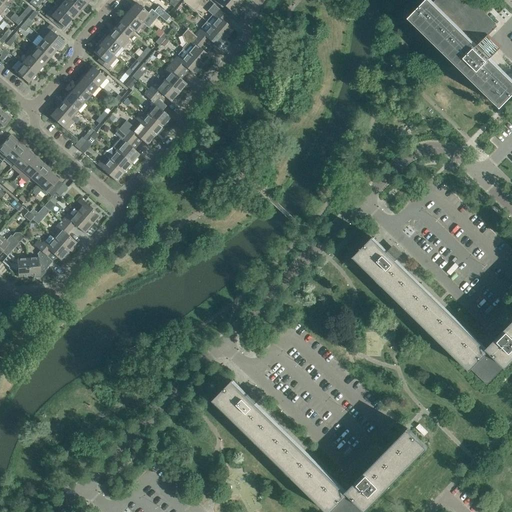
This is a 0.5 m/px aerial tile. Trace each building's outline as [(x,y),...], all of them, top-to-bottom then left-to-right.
[(5,1),(6,0),(0,0),(0,1),(3,4),(6,7),(8,8),(10,5),(5,1)] [(76,17),(80,12),(78,10),(78,11),(65,0),(59,0),(59,1),(58,0),(57,0),(54,4),(55,5),(71,19),(74,15),(76,17)] [(85,2),(82,0),(65,0),(78,11),(78,10),(81,7),(83,8),(87,3),(85,2)] [(223,5),(230,11),(237,2),(234,0),(215,0),(214,2),(221,8),(223,5)] [(502,106),(511,95),(511,83),(488,60),(496,53),(483,40),(497,26),(490,20),(469,0),(435,0),(431,4),(426,0),(411,17),(416,22),(502,106)] [(128,11),(146,26),(149,23),(147,22),(152,16),(136,2),(128,11)] [(233,29),(223,21),(227,16),(213,4),(207,11),(212,15),(206,22),(210,25),(225,38),(233,29)] [(54,19),(64,27),(71,19),(55,5),(45,16),(51,22),(54,19)] [(166,22),(170,17),(158,7),(154,12),(166,22)] [(121,19),(134,30),(138,34),(141,30),(143,30),(146,26),(128,11),(125,14),(124,13),(120,18),(121,19)] [(114,27),(127,39),(134,30),(121,19),(114,27)] [(206,22),(198,31),(194,35),(204,44),(208,39),(218,47),(225,38),(210,25),(206,22)] [(43,39),(56,50),(59,47),(60,48),(65,43),(55,34),(57,31),(49,24),(39,36),(41,37),(43,39)] [(107,35),(120,47),(123,49),(125,51),(132,42),(127,39),(114,27),(107,35)] [(200,48),(204,44),(194,35),(187,29),(182,35),(185,42),(187,43),(182,49),(202,66),(210,57),(200,48)] [(103,37),(98,42),(100,44),(113,55),(116,58),(123,49),(120,47),(107,35),(104,39),(103,37)] [(36,47),(49,58),(56,50),(43,39),(36,47)] [(29,55),(42,66),(49,58),(36,47),(32,43),(29,46),(29,47),(30,48),(26,52),(29,55)] [(113,55),(100,44),(93,52),(100,58),(97,61),(106,69),(116,58),(113,55)] [(182,49),(175,58),(171,63),(180,71),(184,66),(194,75),(202,66),(182,49)] [(42,66),(29,55),(22,63),(35,74),(42,66)] [(35,74),(22,63),(15,72),(28,83),(35,74)] [(177,75),(180,71),(171,63),(164,71),(168,75),(163,80),(179,93),(186,84),(177,75)] [(101,73),(92,66),(85,75),(98,86),(106,78),(105,78),(108,74),(103,70),(101,73)] [(91,94),(98,86),(85,75),(82,78),(81,77),(76,82),(78,83),(91,94)] [(171,102),(179,93),(163,80),(159,85),(154,82),(147,90),(157,98),(161,94),(171,102)] [(69,90),(71,91),(84,102),(91,94),(78,83),(75,86),(73,85),(69,90)] [(148,114),(163,127),(171,117),(153,103),(157,98),(147,90),(143,94),(151,101),(148,105),(152,108),(148,114)] [(77,111),(84,102),(71,91),(68,95),(66,93),(62,98),(64,99),(77,111)] [(77,111),(64,99),(57,108),(73,121),(75,123),(78,120),(73,115),(77,111)] [(73,121),(57,108),(49,116),(66,130),(73,121)] [(1,113),(0,113),(0,136),(3,134),(0,131),(9,120),(6,117),(7,115),(2,111),(1,113)] [(155,136),(163,127),(148,114),(143,119),(139,116),(135,119),(140,123),(155,136)] [(147,145),(155,136),(140,123),(135,128),(126,120),(123,124),(119,128),(124,133),(134,141),(138,137),(147,145)] [(124,133),(119,128),(115,133),(120,137),(112,147),(116,150),(131,163),(139,154),(130,145),(134,141),(124,133)] [(93,146),(97,142),(94,140),(98,135),(94,131),(90,136),(87,140),(91,144),(93,146)] [(3,160),(6,157),(17,144),(14,141),(15,139),(10,135),(0,146),(0,159),(2,162),(3,160)] [(74,146),(79,150),(86,141),(83,138),(82,137),(78,141),(74,146)] [(83,154),(91,144),(87,140),(86,141),(79,150),(83,154)] [(11,167),(14,164),(25,151),(22,148),(23,146),(18,142),(17,144),(6,157),(3,160),(11,167)] [(11,167),(20,174),(22,171),(34,158),(30,155),(31,153),(27,149),(25,151),(14,164),(11,167)] [(131,163),(116,150),(112,156),(107,152),(104,156),(109,159),(124,172),(131,163)] [(34,158),(22,171),(20,174),(22,176),(25,176),(26,174),(30,178),(42,165),(38,162),(40,160),(35,156),(34,158)] [(116,181),(124,172),(109,159),(104,165),(99,161),(96,165),(116,181)] [(30,178),(39,185),(50,172),(46,169),(48,167),(43,163),(42,165),(30,178)] [(50,172),(39,185),(32,193),(36,196),(40,191),(45,195),(47,192),(52,196),(55,192),(62,184),(58,180),(58,179),(50,172)] [(60,196),(67,187),(63,183),(62,184),(55,192),(60,196)] [(82,206),(77,211),(92,224),(100,215),(80,198),(77,202),(82,206)] [(49,210),(54,204),(49,200),(44,206),(49,210)] [(84,233),(92,224),(77,211),(72,217),(68,213),(61,221),(70,229),(74,225),(84,233)] [(41,220),(35,215),(34,216),(32,219),(38,224),(41,220)] [(70,229),(61,221),(54,229),(58,233),(53,238),(68,251),(69,251),(71,252),(75,247),(74,245),(76,242),(66,234),(70,229)] [(7,256),(19,242),(10,235),(6,240),(0,235),(0,253),(3,250),(8,254),(6,256),(7,256)] [(40,250),(47,257),(51,252),(61,260),(63,257),(65,259),(69,253),(68,252),(68,251),(53,238),(50,236),(46,241),(44,240),(42,243),(37,240),(33,244),(37,248),(40,250)] [(24,245),(28,240),(24,237),(20,241),(24,245)] [(511,358),(511,325),(507,331),(501,325),(499,328),(495,332),(493,334),(498,340),(486,352),(395,262),(400,256),(398,254),(397,254),(393,250),(394,250),(391,247),(386,253),(371,239),(355,256),(487,385),(511,358)] [(37,254),(38,257),(27,258),(29,276),(34,276),(34,278),(41,277),(45,272),(44,271),(48,266),(47,265),(51,260),(47,257),(40,250),(37,254)] [(18,277),(29,276),(27,258),(16,259),(16,257),(17,256),(11,251),(2,262),(9,268),(8,269),(15,274),(16,273),(17,273),(18,277)] [(348,484),(347,486),(345,487),(343,487),(341,489),(254,405),(260,399),(257,397),(253,393),(251,390),(245,396),(231,382),(215,399),(330,511),(361,511),(384,489),(426,446),(410,430),(367,473),(361,468),(347,483),(348,484)] [(419,423),(416,427),(424,435),(428,432),(419,423)] [(442,490),(456,476),(452,472),(437,486),(442,490)] [(434,499),(441,492),(433,483),(426,490),(434,499)]
